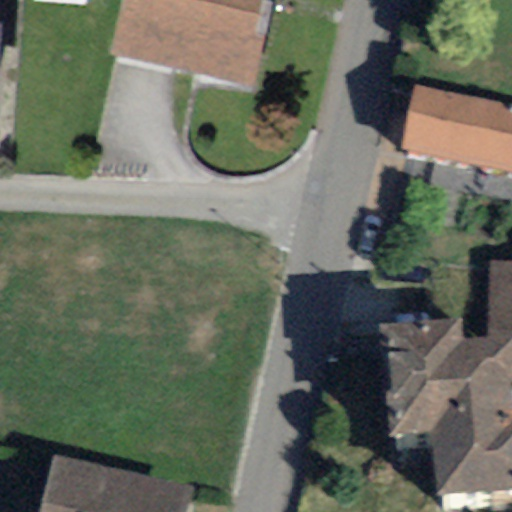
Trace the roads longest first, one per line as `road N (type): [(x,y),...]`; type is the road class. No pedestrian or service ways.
road 1 (residential): [(0,193),(332,211)]
road 2 (tertiary): [(265,511),(332,211)]
road 3 (tertiary): [(332,211),(379,0)]
